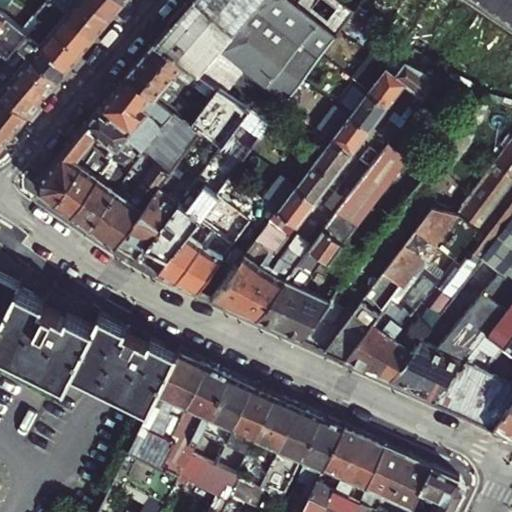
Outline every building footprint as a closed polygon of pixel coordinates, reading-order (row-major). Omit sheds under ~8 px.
[(107,24),(111,18),(89,0),(51,0),(67,13),(80,24),(96,37),(107,24)] [(120,6),(125,2),(122,0),(89,0),(111,18),(120,6)] [(185,61),(199,72),(259,0),(192,0),(157,41),(185,61)] [(288,98),(343,26),(354,12),(338,0),(298,0),(296,3),(293,0),(259,0),(199,72),(219,86),(241,101),(258,77),(288,98)] [(511,0),(474,0),(511,26),(511,0)] [(45,15),(50,19),(54,13),(49,9),(45,15)] [(83,52),(96,37),(80,24),(67,13),(54,28),(64,36),(83,52)] [(79,57),(83,52),(64,36),(54,28),(41,44),(69,68),(79,57)] [(66,71),(69,68),(41,44),(30,35),(20,47),(31,56),(59,80),(66,71)] [(175,73),(185,61),(157,41),(152,46),(147,53),(175,73)] [(8,61),(19,71),(31,56),(20,47),(14,55),(8,61)] [(166,84),(175,73),(147,53),(142,58),(138,64),(166,84)] [(429,92),(440,77),(417,65),(396,54),(387,66),(407,82),(426,96),(429,92)] [(56,84),(59,80),(31,56),(19,71),(35,84),(47,95),(56,84)] [(128,75),(157,95),(166,84),(138,64),(133,69),(128,75)] [(388,106),(397,94),(407,82),(387,66),(368,92),(388,106)] [(0,82),(6,87),(12,79),(1,70),(0,70),(0,82)] [(41,101),(47,95),(35,84),(19,71),(12,79),(6,87),(2,91),(30,115),(41,101)] [(138,119),(148,106),(157,95),(128,75),(115,89),(102,106),(134,132),(127,140),(141,150),(154,132),(138,119)] [(429,92),(449,108),(463,90),(440,77),(429,92)] [(0,150),(30,115),(2,91),(6,87),(0,82),(0,150)] [(203,129),(223,144),(250,108),(241,101),(219,86),(197,115),(192,121),(203,129)] [(351,114),(370,129),(388,106),(368,92),(351,114)] [(172,171),(184,155),(203,129),(192,121),(184,115),(157,95),(148,106),(138,119),(154,132),(141,150),(145,152),(150,156),(155,159),(172,171)] [(141,150),(127,140),(134,132),(102,106),(92,117),(86,125),(104,138),(121,150),(138,162),(141,157),(145,152),(141,150)] [(192,121),(197,115),(188,109),(184,115),(192,121)] [(334,137),(353,151),(370,129),(351,114),(334,137)] [(389,143),(390,142),(400,130),(389,121),(378,135),(389,143)] [(101,152),(105,147),(100,144),(104,138),(86,125),(40,180),(40,190),(56,201),(84,164),(93,153),(96,148),(101,152)] [(316,161),(334,175),(353,151),(334,137),(316,161)] [(394,337),(403,326),(417,307),(426,294),(429,296),(441,279),(458,291),(483,258),(511,219),(511,141),(455,216),(349,359),(373,369),(396,339),(394,337)] [(403,167),(410,158),(390,142),(389,143),(383,151),(403,167)] [(361,158),(372,166),(381,155),(369,146),(361,158)] [(72,213),(105,171),(113,161),(113,160),(108,156),(111,152),(105,147),(101,152),(96,148),(93,153),(99,157),(90,169),(84,164),(56,201),(72,213)] [(130,173),(133,168),(138,162),(121,150),(116,156),(113,160),(113,161),(122,167),(130,173)] [(330,263),(349,238),(380,197),(403,167),(383,151),(381,155),(372,166),(347,199),(336,213),(312,245),(310,247),(324,258),(330,263)] [(141,157),(146,161),(150,156),(145,152),(141,157)] [(116,244),(140,213),(162,184),(170,173),(172,171),(155,159),(143,175),(133,168),(130,173),(118,189),(90,226),(116,244)] [(118,189),(110,183),(122,167),(113,161),(105,171),(72,213),(90,226),(118,189)] [(299,184),(317,198),(334,175),(316,161),(299,184)] [(116,244),(137,257),(180,201),(169,193),(179,179),(170,173),(162,184),(140,213),(116,244)] [(279,210),(297,223),(317,198),(299,184),(279,210)] [(324,204),(336,213),(347,199),(335,190),(324,204)] [(166,260),(188,230),(206,207),(210,202),(212,200),(204,193),(191,210),(180,201),(137,257),(159,270),(166,260)] [(219,210),(225,214),(233,204),(217,193),(212,200),(210,202),(219,210)] [(327,349),(349,359),(455,216),(437,203),(327,349)] [(159,270),(176,279),(214,230),(225,214),(219,210),(216,215),(206,207),(188,230),(166,260),(159,270)] [(198,290),(224,255),(252,219),(240,210),(221,235),(214,230),(176,279),(198,290)] [(235,307),(269,262),(297,223),(279,210),(265,229),(214,297),(235,307)] [(271,298),(296,266),(299,262),(310,247),(312,245),(302,237),(305,233),(300,230),(274,265),(263,281),(241,309),(257,317),(271,298)] [(313,272),(315,269),(324,258),(310,247),(299,262),(313,272)] [(436,398),(511,299),(511,280),(483,258),(458,291),(444,309),(469,326),(427,379),(417,374),(435,350),(421,339),(407,358),(392,378),(436,398)] [(241,309),(263,281),(274,265),(272,263),(269,262),(235,307),(238,308),(241,309)] [(299,300),(308,288),(303,285),(313,272),(299,262),(296,266),(271,298),(257,317),(280,327),(299,300)] [(160,391),(180,351),(153,337),(151,340),(130,328),(131,326),(102,311),(97,321),(72,309),(70,313),(45,301),(48,294),(21,282),(24,276),(0,264),(0,344),(68,380),(75,368),(152,407),(160,391)] [(323,311),(331,299),(316,292),(326,278),(315,269),(313,272),(303,285),(308,288),(299,300),(280,327),(303,337),(323,311)] [(421,339),(444,309),(458,291),(441,279),(429,296),(426,294),(417,307),(422,310),(408,329),(403,326),(394,337),(396,339),(373,369),(392,378),(407,358),(421,339)] [(350,315),(350,314),(331,299),(323,311),(303,337),(325,347),(350,315)] [(499,354),(511,337),(511,299),(436,398),(459,408),(489,367),(488,365),(493,357),(490,355),(493,350),(499,354)] [(182,347),(180,351),(160,391),(165,394),(147,429),(141,426),(117,474),(151,493),(141,511),(159,511),(163,507),(180,473),(167,466),(169,462),(165,460),(179,434),(174,431),(210,360),(182,347)] [(488,365),(489,367),(499,354),(493,350),(490,355),(493,357),(488,365)] [(205,426),(233,371),(210,360),(174,431),(179,434),(165,460),(169,462),(167,466),(180,473),(163,507),(172,511),(193,471),(233,490),(241,475),(226,468),(215,463),(203,457),(197,455),(191,452),(195,444),(205,426)] [(459,408),(472,415),(504,373),(489,367),(459,408)] [(256,382),(233,371),(205,426),(216,432),(203,457),(215,463),(256,382)] [(494,424),(511,401),(511,377),(504,373),(472,415),(494,424)] [(279,392),(256,382),(215,463),(226,468),(237,448),(242,451),(247,442),(253,445),(279,392)] [(301,402),(279,392),(253,445),(247,456),(255,460),(247,477),(260,484),(264,477),(280,445),(301,402)] [(511,401),(494,424),(511,432),(511,401)] [(324,413),(301,402),(280,445),(291,451),(271,489),(274,490),(283,494),(302,456),(324,413)] [(324,413),(302,456),(305,458),(308,459),(280,511),(301,511),(347,423),(327,414),(324,413)] [(354,511),(386,441),(347,423),(301,511),(354,511)] [(432,463),(386,441),(354,511),(374,511),(379,502),(396,511),(395,511),(410,511),(414,505),(422,488),(432,463)] [(201,447),(195,444),(191,452),(197,455),(201,447)] [(432,463),(422,488),(438,496),(434,506),(428,503),(425,511),(426,511),(453,511),(466,489),(460,475),(432,463)] [(233,490),(228,500),(247,510),(260,484),(247,477),(241,475),(233,490)] [(264,477),(260,484),(266,486),(269,480),(264,477)] [(438,496),(422,488),(414,505),(421,509),(425,511),(428,503),(434,506),(438,496)] [(274,490),(269,500),(274,502),(277,497),(280,499),(283,494),(274,490)]
